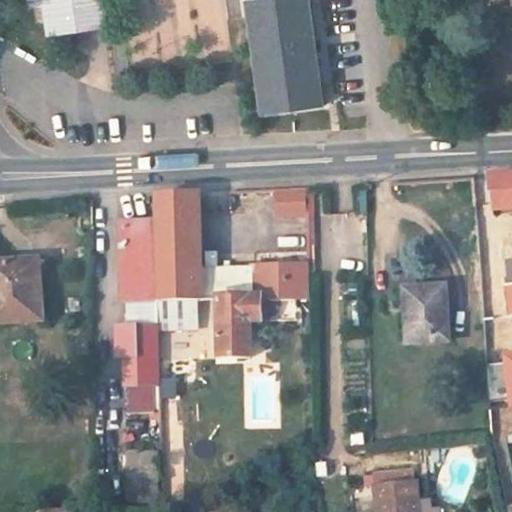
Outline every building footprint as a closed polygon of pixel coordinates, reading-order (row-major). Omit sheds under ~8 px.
[(106,13),(104,0),(28,0),(29,5),(46,5),(47,35),(77,33),(77,16),(106,13)] [(317,0),(251,0),(268,112),(333,102),(326,57),(323,57),(321,46),(319,34),(322,33),(317,0)] [(107,30),(106,13),(77,16),(77,33),(107,30)] [(511,169),(487,171),(490,206),(511,203),(511,277),(503,278),(506,310),(511,309),(511,169)] [(302,212),(301,191),(275,192),(277,214),(302,212)] [(201,265),(197,192),(149,194),(150,220),(153,300),(203,297),(201,265)] [(153,300),(150,220),(115,222),(118,304),(123,303),(153,302),(153,300)] [(277,222),(277,248),(302,248),(303,223),(277,222)] [(0,306),(32,304),(30,245),(0,246),(0,306)] [(309,293),(308,260),(251,263),(251,294),(215,296),(218,351),(250,350),(248,315),(280,313),(280,295),(309,293)] [(251,294),(251,263),(201,265),(203,297),(215,296),(251,294)] [(444,339),(441,284),(407,287),(409,341),(444,339)] [(124,328),(154,327),(153,302),(123,303),(124,328)] [(155,353),(154,327),(124,328),(113,328),(114,360),(121,359),(122,388),(156,387),(155,353)] [(125,500),(161,500),(161,450),(125,450),(125,500)] [(425,508),(422,479),(381,483),(383,511),(445,511),(445,507),(425,508)]
